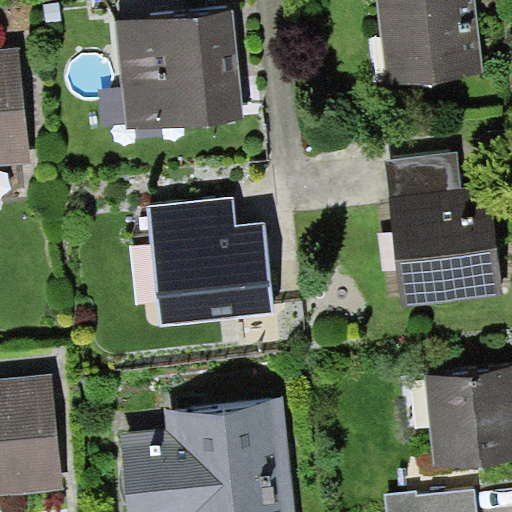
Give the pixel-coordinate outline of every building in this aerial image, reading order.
[(464,0),(371,0),(380,84),(472,75),(464,0)] [(230,10),(111,23),(122,130),(241,118),(230,10)] [(17,40),(0,41),(0,164),(27,162),(17,40)] [(454,155),(388,159),(398,302),(500,295),(492,185),(456,187),(454,155)] [(233,197),(148,206),(160,322),(272,310),(262,219),(235,222),(233,197)] [(511,366),(424,377),(434,467),(511,458),(511,366)] [(48,375),(0,380),(0,493),(61,486),(48,375)] [(162,431),(118,435),(125,511),(287,511),(276,396),(160,407),(162,431)] [(475,511),(474,488),(383,495),(384,511),(475,511)]
